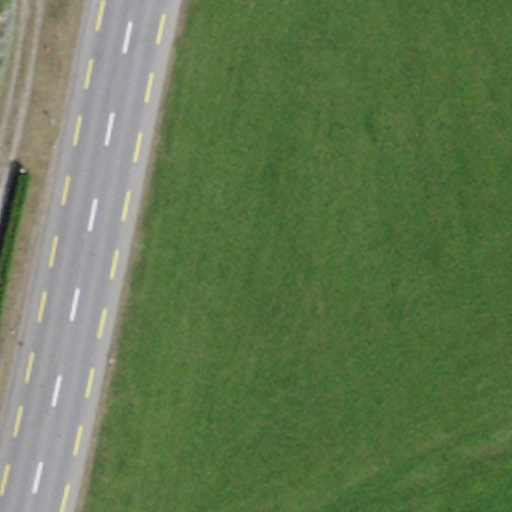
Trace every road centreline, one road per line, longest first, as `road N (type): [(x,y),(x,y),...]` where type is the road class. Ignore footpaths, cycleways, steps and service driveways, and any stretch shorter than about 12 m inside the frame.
road 1 (primary): [(31,511),(138,0)]
road 2 (residential): [(31,0),(0,186)]
